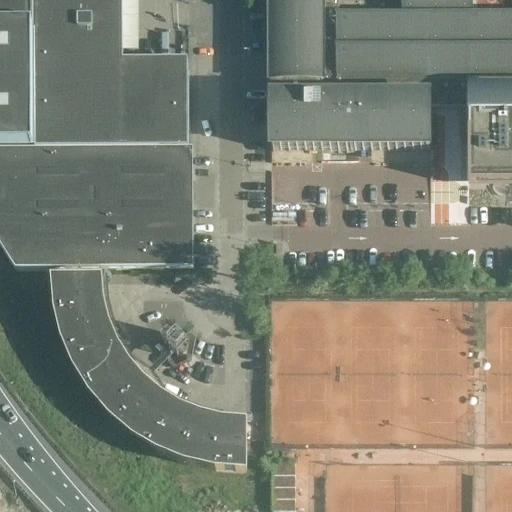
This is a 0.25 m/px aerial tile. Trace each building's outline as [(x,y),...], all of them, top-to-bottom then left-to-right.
[(35,31),(35,0),(0,0),(0,151),(34,151),(33,31),(35,31)] [(124,63),(123,15),(123,0),(35,0),(35,31),(36,151),(188,151),(189,151),(188,63),(185,63),(124,63)] [(511,0),(270,0),(271,86),(271,152),(430,152),(430,111),(430,106),(444,106),(444,107),(445,108),(446,110),(447,111),(448,111),(449,111),(451,111),(452,110),(453,110),(454,108),(454,107),(454,106),(469,106),(469,190),(511,189),(511,0)] [(194,272),(193,152),(0,153),(0,247),(16,272),(15,272),(16,273),(194,272)] [(103,307),(102,283),(53,284),(56,314),(103,307)] [(109,329),(103,307),(56,314),(63,344),(109,329)] [(75,373),(117,349),(109,329),(63,344),(75,373)] [(171,359),(171,362),(173,370),(190,365),(193,361),(196,350),(197,346),(192,341),(183,344),(181,345),(178,342),(177,342),(169,335),(161,342),(169,350),(171,359)] [(90,397),(129,368),(117,349),(75,373),(90,397)] [(108,418),(144,385),(129,368),(90,397),(108,418)] [(133,439),(161,400),(148,389),(144,385),(108,418),(133,439)] [(158,455),(180,412),(161,400),(133,439),(158,455)] [(186,466),(201,420),(180,412),(158,455),(186,466)] [(216,473),(223,426),(201,420),(186,466),(216,473)] [(246,443),(246,427),(223,426),(216,473),(247,475),(246,443)] [(272,468),(271,511),(295,511),(295,468),(272,468)]
